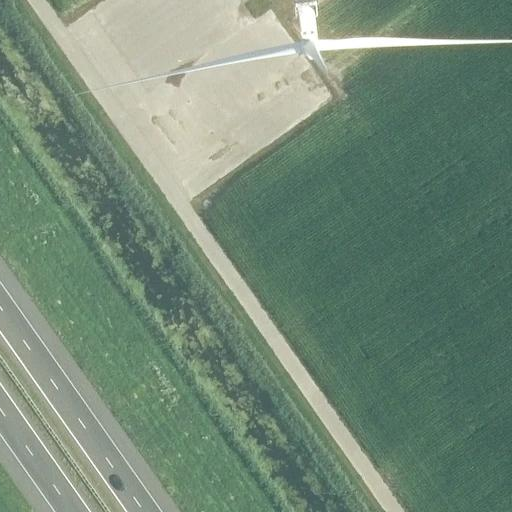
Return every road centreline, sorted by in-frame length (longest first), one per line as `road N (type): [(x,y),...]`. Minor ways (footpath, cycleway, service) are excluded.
road 1 (motorway): [(154,511),(0,293)]
road 2 (motorway): [(0,411),(70,511)]
